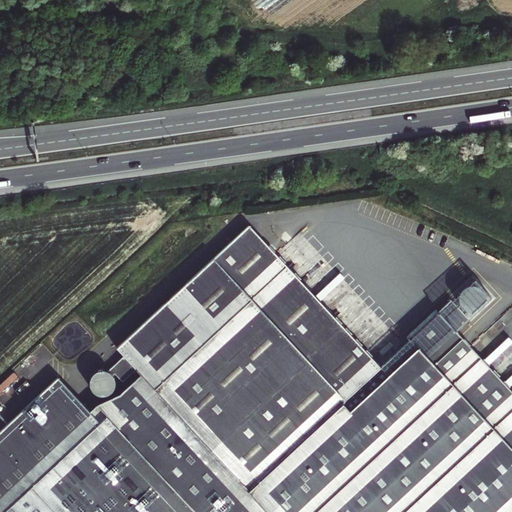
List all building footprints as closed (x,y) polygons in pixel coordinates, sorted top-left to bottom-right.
[(466,310),(462,305),(459,307),(453,300),(440,312),(437,310),(408,337),(410,340),(381,366),(251,225),(118,348),(126,356),(109,371),(114,375),(116,373),(124,382),(138,369),(142,374),(249,489),(248,490),(267,511),(511,511),(511,390),(457,331),(470,319),(464,312),(466,310)] [(462,305),(466,310),(470,311),(472,312),(474,312),(477,312),(479,311),(481,310),(483,308),(484,307),(486,305),(487,302),(487,300),(487,295),(485,291),(482,288),(478,286),(473,285),(468,286),(466,287),(463,290),(461,294),(460,297),(460,299),(460,301),(462,305)] [(114,375),(109,371),(107,370),(104,370),(102,370),(99,371),(97,372),(95,374),(93,376),(92,379),(92,381),(92,384),(92,386),(93,389),(95,391),(97,393),(99,394),(102,395),(105,395),(107,394),(110,393),(112,392),(114,390),(115,388),(116,385),(117,383),(116,380),(116,377),(114,375)] [(99,404),(92,411),(101,421),(108,415),(122,431),(139,415),(155,432),(138,448),(197,511),(267,511),(248,490),(249,489),(142,374),(121,394),(99,404)] [(0,511),(197,511),(138,448),(155,432),(139,415),(122,431),(108,415),(101,421),(92,411),(60,377),(0,432),(0,511)] [(0,384),(0,397),(4,401),(12,394),(2,383),(0,384)]
